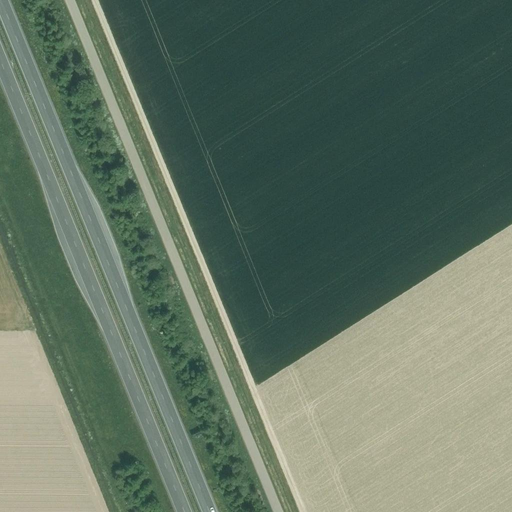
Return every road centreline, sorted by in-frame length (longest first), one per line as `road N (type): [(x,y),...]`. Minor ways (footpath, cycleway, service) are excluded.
road 1 (trunk): [(209,511),(0,0)]
road 2 (unclassified): [(277,511),(69,0)]
road 3 (trunk): [(0,57),(184,511)]
